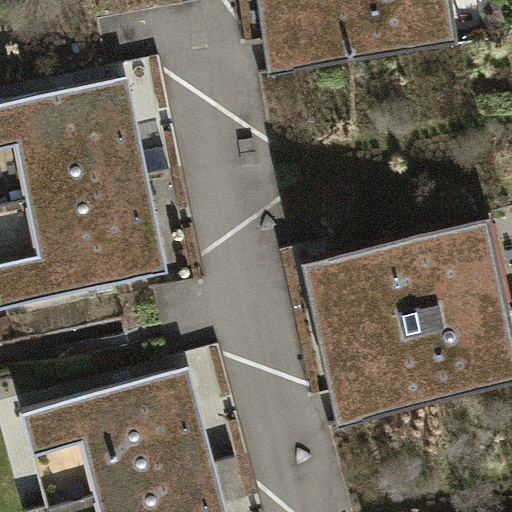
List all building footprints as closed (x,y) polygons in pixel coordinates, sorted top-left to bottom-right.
[(491,55),(482,0),(296,0),(310,84),(491,55)] [(0,210),(97,191),(79,102),(0,117),(0,210)] [(0,304),(115,281),(97,191),(0,210),(0,304)] [(511,360),(511,210),(345,239),(369,385),(511,360)] [(154,479),(135,390),(0,416),(0,469),(8,509),(154,479)] [(160,511),(154,479),(8,509),(8,511),(160,511)]
